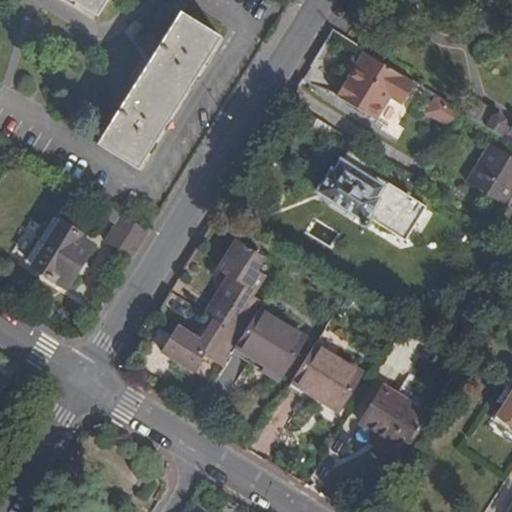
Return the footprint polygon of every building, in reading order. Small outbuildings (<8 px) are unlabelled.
[(71,0),(96,15),(105,0),(71,0)] [(180,11),(97,143),(137,169),(220,36),(180,11)] [(415,83),(363,51),(357,61),(354,65),(336,95),(377,121),(391,99),(401,105),(415,83)] [(446,130),(456,117),(436,101),(426,114),(446,130)] [(476,101),(467,115),(511,142),(511,126),(510,130),(504,126),(505,124),(504,119),(497,115),(492,116),(491,118),(485,114),(488,110),(476,101)] [(511,156),(491,143),(467,182),(505,206),(511,194),(511,156)] [(368,217),(405,241),(426,207),(377,175),(374,181),(340,160),(334,170),(331,168),(316,191),(359,219),(359,220),(359,221),(359,222),(359,223),(360,224),(360,225),(362,226),(363,226),(364,226),(365,226),(366,226),(367,226),(367,225),(368,224),(369,223),(369,222),(369,221),(369,220),(369,219),(369,218),(368,217)] [(131,258),(149,231),(123,214),(105,242),(131,258)] [(31,267),(66,288),(92,246),(79,238),(81,235),(54,218),(40,240),(45,244),(31,267)] [(201,341),(195,337),(177,326),(161,352),(193,371),(203,355),(222,367),(236,345),(259,308),(262,303),(252,296),(265,276),(256,270),(264,257),(237,240),(218,270),(229,277),(233,279),(221,299),(217,296),(205,314),(208,316),(214,320),(201,341)] [(511,245),(509,243),(501,256),(511,262),(511,245)] [(229,277),(217,296),(221,299),(233,279),(229,277)] [(259,308),(236,345),(264,363),(279,372),(302,335),(259,308)] [(208,316),(195,337),(201,341),(214,320),(208,316)] [(316,345),(293,382),(339,410),(362,373),(316,345)] [(0,363),(0,383),(7,388),(16,373),(0,363)] [(275,378),(279,372),(264,363),(260,369),(275,378)] [(390,440),(384,450),(400,460),(428,414),(383,385),(360,421),(375,431),(390,440)] [(511,388),(495,416),(511,426),(511,388)] [(5,406),(0,413),(0,436),(0,437),(16,413),(5,406)] [(369,441),(384,450),(390,440),(375,431),(369,441)]
